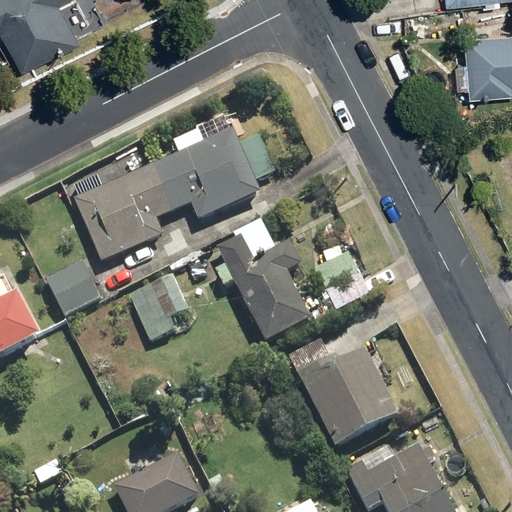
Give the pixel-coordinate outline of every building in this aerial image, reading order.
[(0,0),(0,38),(17,72),(75,43),(54,3),(60,0),(0,0)] [(511,32),(461,37),(467,90),(467,99),(511,95),(511,32)] [(232,136),(74,205),(102,269),(164,242),(156,226),(190,211),(198,227),(260,200),(254,186),(275,177),(259,141),(238,150),(232,136)] [(511,156),(510,152),(494,160),(511,195),(511,156)] [(237,244),(216,254),(225,272),(214,277),(222,294),(233,288),(264,350),(310,328),(287,280),(301,273),(289,248),(274,256),(260,227),(235,239),(237,244)] [(369,300),(348,257),(314,274),(336,316),(369,300)] [(101,303),(82,265),(43,285),(62,323),(101,303)] [(172,281),(128,300),(150,348),(174,337),(169,325),(188,317),(172,281)] [(0,364),(37,345),(14,302),(0,309),(0,364)] [(296,379),(328,363),(318,343),(286,359),(296,379)] [(336,362),(296,382),(333,456),(398,424),(365,357),(340,369),(336,362)] [(448,511),(417,453),(395,465),(388,453),(344,477),(363,511),(376,511),(381,510),(381,511),(448,511)] [(178,460),(113,494),(122,511),(179,511),(200,501),(178,460)]
